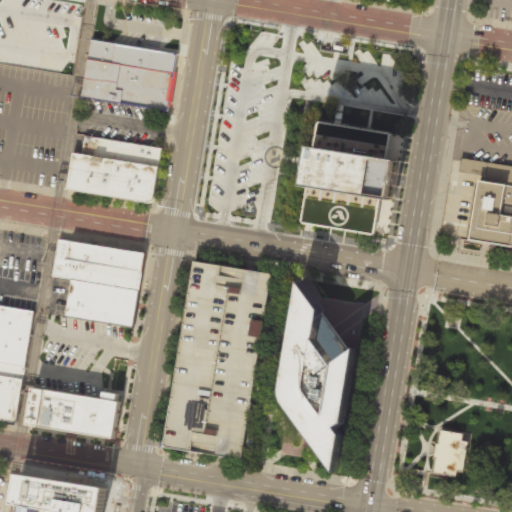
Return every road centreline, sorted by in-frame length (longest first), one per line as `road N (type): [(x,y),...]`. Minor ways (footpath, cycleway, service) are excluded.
road 1 (residential): [(211,0),(126,511)]
road 2 (primary): [(454,0),(369,507)]
road 3 (residential): [(172,236),(511,286)]
road 4 (residential): [(224,0),(511,47)]
road 5 (secondary): [(133,470),(369,507)]
road 6 (residential): [(172,236),(0,205)]
road 7 (secondary): [(133,470),(0,448)]
